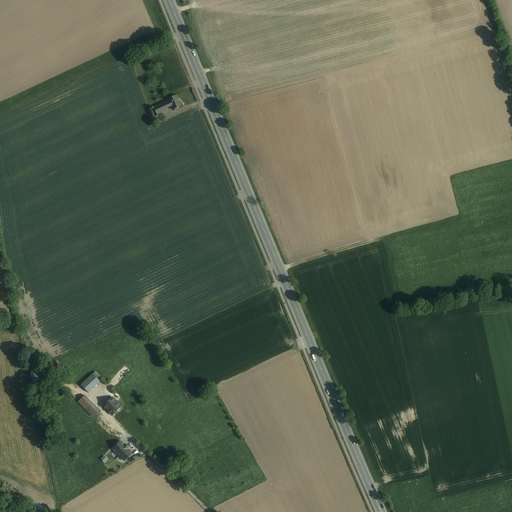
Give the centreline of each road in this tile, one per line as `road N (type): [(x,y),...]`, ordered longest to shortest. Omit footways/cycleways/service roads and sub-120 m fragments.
road 1 (primary): [(169,0),(380,511)]
road 2 (track): [(459,216),(279,269)]
